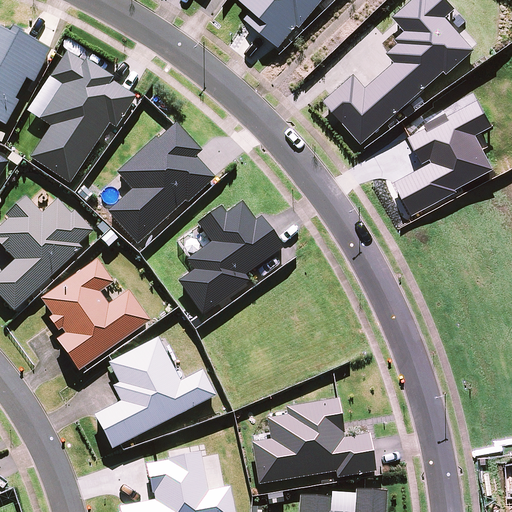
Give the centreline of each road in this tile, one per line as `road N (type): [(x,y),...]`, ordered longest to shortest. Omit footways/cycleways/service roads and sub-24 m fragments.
road 1 (residential): [(108,0),(272,131),(339,208),(420,390),(446,511)]
road 2 (residential): [(0,372),(51,448),(71,511)]
